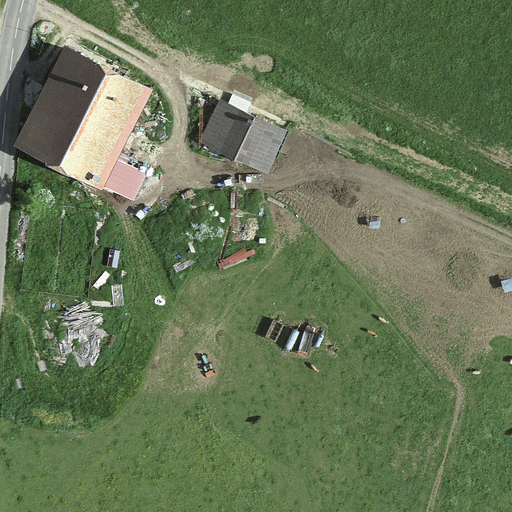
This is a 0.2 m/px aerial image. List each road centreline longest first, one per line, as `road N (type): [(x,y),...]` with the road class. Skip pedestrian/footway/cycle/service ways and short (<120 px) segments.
road 1 (track): [(28,0),(163,78),(178,108),(181,160),(193,171),(345,175),(511,235)]
road 2 (secondary): [(0,171),(24,0)]
